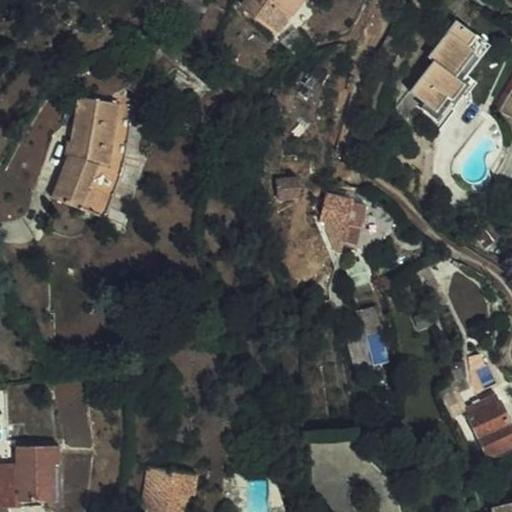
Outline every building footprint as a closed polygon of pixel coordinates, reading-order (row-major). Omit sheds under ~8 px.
[(135,0),(135,3),(168,14),(171,0),(135,0)] [(273,31),(295,0),(243,0),(239,6),(273,31)] [(433,59),(409,89),(410,91),(421,99),(413,109),(437,127),(458,100),(453,97),(465,82),(455,74),(474,49),(468,44),(476,34),(455,18),(428,55),(433,59)] [(120,127),(125,120),(131,114),(136,90),(80,80),(71,128),(75,129),(71,139),(69,139),(53,183),(92,198),(94,192),(101,169),(108,146),(110,142),(114,134),(120,127)] [(398,108),(410,91),(409,89),(398,82),(397,84),(398,108)] [(127,147),(131,114),(125,120),(120,127),(114,134),(110,142),(108,146),(101,169),(94,192),(92,198),(106,204),(127,147)] [(291,184),(286,165),(265,170),(270,188),(291,184)] [(322,208),(335,196),(327,188),(314,199),(322,208)] [(502,240),(490,225),(475,236),(487,252),(502,240)] [(508,437),(489,398),(458,412),(477,451),(508,437)] [(58,456),(58,438),(14,439),(15,461),(16,494),(31,494),(51,493),(51,456),(58,456)] [(155,511),(157,504),(174,506),(176,484),(179,462),(139,458),(134,502),(141,503),(139,511),(155,511)] [(0,502),(16,501),(16,494),(15,461),(0,461),(0,502)] [(186,462),(179,462),(176,484),(183,484),(186,462)] [(511,511),(507,494),(480,500),(482,510),(472,511),(511,511)]
